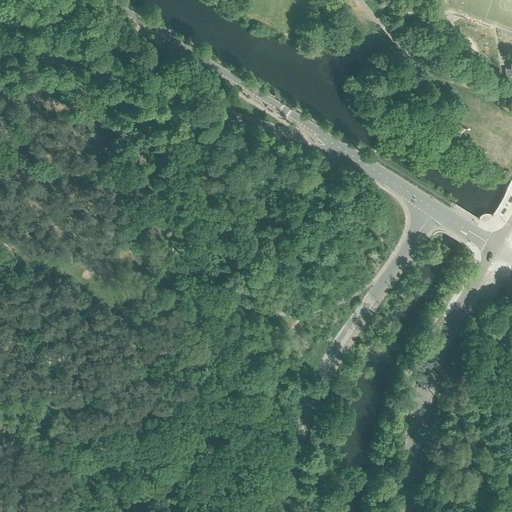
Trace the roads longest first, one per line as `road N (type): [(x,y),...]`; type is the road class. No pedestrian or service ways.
road 1 (residential): [(0,37),(336,159),(357,156)]
road 2 (residential): [(272,511),(321,372),(435,208)]
road 3 (residential): [(357,156),(107,0)]
road 4 (residential): [(407,511),(413,440),(434,352),(496,248)]
